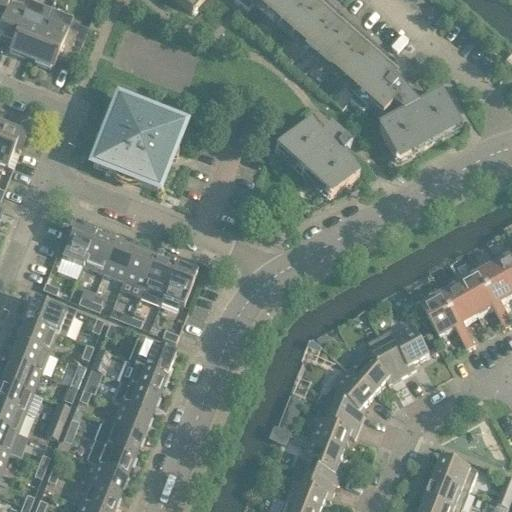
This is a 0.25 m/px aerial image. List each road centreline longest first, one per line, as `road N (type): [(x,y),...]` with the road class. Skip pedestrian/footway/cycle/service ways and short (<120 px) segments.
road 1 (tertiary): [(273,274),(511,146)]
road 2 (tertiary): [(161,511),(235,317),(273,274)]
road 3 (residential): [(375,511),(414,424),(497,374)]
road 4 (residential): [(511,136),(488,91),(383,0)]
road 5 (residential): [(199,237),(67,183),(55,166)]
road 6 (residential): [(0,289),(55,166)]
road 7 (residential): [(55,166),(61,113),(0,84)]
